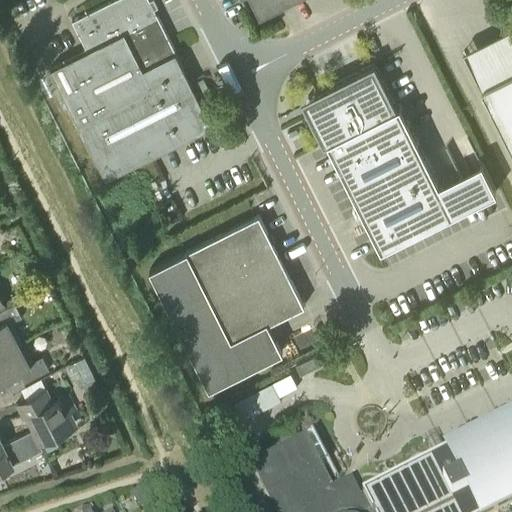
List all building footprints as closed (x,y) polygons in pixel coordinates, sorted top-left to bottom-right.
[(105,177),(213,124),(154,7),(156,6),(153,0),(110,0),(72,19),(87,48),(50,66),(105,177)] [(249,0),(259,21),(300,0),(249,0)] [(438,182),(399,104),(396,106),(374,62),(314,92),(316,96),(311,110),(307,112),(323,143),(327,141),(353,193),(381,247),(490,193),(496,190),(481,161),(438,182)] [(511,72),(482,88),(511,146),(511,72)] [(448,146),(439,151),(448,165),(457,160),(448,146)] [(259,215),(186,251),(150,268),(209,387),(282,351),(267,322),(303,304),(259,215)] [(0,310),(0,351),(18,343),(8,323),(21,317),(14,303),(0,310)] [(28,363),(18,343),(0,351),(0,381),(18,372),(23,382),(48,369),(41,356),(28,363)] [(303,376),(331,362),(326,352),(298,366),(303,376)] [(92,378),(82,383),(89,397),(99,392),(101,391),(94,377),(92,378)] [(17,437),(27,456),(42,449),(39,443),(67,429),(60,416),(73,410),(65,394),(52,401),(45,388),(17,402),(31,429),(17,437)] [(338,482),(312,434),(250,465),(273,511),(500,511),(511,506),(511,428),(442,464),(440,461),(365,499),(350,489),(338,482)] [(0,469),(27,456),(17,437),(2,444),(0,438),(0,469)] [(140,511),(147,505),(138,490),(130,495),(140,511)]
